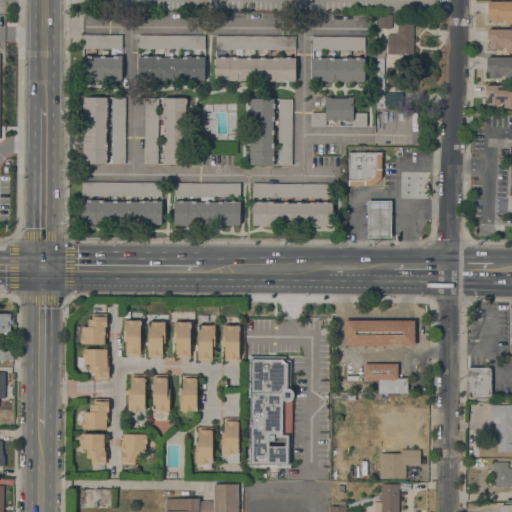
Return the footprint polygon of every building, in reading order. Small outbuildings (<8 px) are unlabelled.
[(511,24),(506,24),(506,19),(502,19),(502,21),(490,21),(490,15),(487,15),(487,1),(511,1),(511,24)] [(376,28),(377,14),(392,14),(391,28),(376,28)] [(424,29),(414,24),(417,18),(427,23),(424,29)] [(387,34),(398,34),(398,22),(413,22),(413,54),(387,54),(387,34)] [(511,52),(505,52),(505,47),(501,47),(501,49),(490,49),(490,48),(488,48),(488,39),(487,39),(487,29),(511,29),(511,52)] [(82,48),(82,35),(122,35),(122,48),(82,48)] [(205,49),(138,49),(138,35),(205,35),(205,49)] [(296,36),(295,50),(215,49),(216,36),(296,36)] [(312,50),(312,36),(365,36),(365,50),(312,50)] [(402,93),(402,105),(385,105),(385,108),(376,108),(376,58),(376,49),(384,49),(384,93),(402,93)] [(122,80),(109,80),(109,78),(101,78),(101,79),(96,78),(96,80),(84,80),(84,79),(82,79),(83,56),(91,56),(114,57),(114,56),(122,56),(122,80)] [(205,80),(204,80),(204,81),(199,81),(199,80),(178,80),(178,78),(171,78),(171,79),(165,79),(165,80),(138,80),(138,57),(152,57),(152,56),(157,56),(157,57),(187,57),(187,56),(191,56),(191,57),(205,57),(205,80)] [(230,57),(230,56),(234,56),(234,58),(277,58),(277,57),(281,57),(281,58),(295,58),(295,80),(295,81),(290,81),(290,80),(280,80),(280,81),(268,81),(268,80),(263,80),(263,79),(251,79),(242,79),(242,81),(230,81),(230,80),(221,80),(221,81),(215,81),(216,57),(230,57)] [(365,82),(313,81),(313,80),(312,80),(312,58),(326,58),(326,57),(330,57),(330,58),(347,58),(347,57),(351,57),(351,58),(365,58),(365,82)] [(511,79),(505,79),(505,75),(501,75),(501,77),(489,77),(489,71),(486,71),(486,57),(511,57),(511,79)] [(511,108),(503,108),(503,103),(499,103),(499,105),(487,105),(487,98),(485,98),(485,94),(485,85),(511,85),(511,108)] [(107,111),(108,111),(107,119),(106,142),(107,142),(107,150),(106,164),(84,163),(83,163),(83,158),(84,158),(84,157),(82,157),(83,137),(85,137),(85,133),(84,133),(84,124),(83,124),(84,97),(107,97),(107,111)] [(125,164),(111,164),(112,97),(125,97),(125,164)] [(187,98),(187,121),(185,121),(185,132),(187,132),(186,151),(185,151),(185,159),(186,159),(186,165),(163,164),(163,150),(162,150),(162,143),(163,143),(164,116),(162,116),(162,111),(163,111),(163,97),(187,98)] [(353,112),(366,112),(366,126),(352,126),(352,121),(326,121),(326,126),(311,126),(311,112),(325,112),(325,98),(326,98),(326,97),(331,97),(331,98),(347,98),(347,97),(352,97),(352,98),(353,98),(353,112)] [(158,98),(158,164),(144,164),(145,98),(158,98)] [(291,165),(278,165),(278,98),(292,99),(291,165)] [(274,99),(274,112),(274,119),(273,119),(273,146),(274,146),(274,155),(273,155),(273,165),(249,166),(249,138),(252,138),(252,133),(250,133),(250,99),(274,99)] [(373,185),(348,185),(348,152),(381,152),(381,178),(373,185)] [(161,197),(82,196),(82,182),(161,183),(161,197)] [(174,196),(174,182),(240,183),(240,197),(174,196)] [(253,197),(253,183),(332,183),(332,197),(253,197)] [(162,225),(156,225),(156,223),(146,223),(146,224),(135,224),(135,222),(108,222),(108,223),(87,224),(82,224),(82,223),(81,201),(95,200),(100,200),(100,201),(144,201),(144,200),(148,200),(148,201),(162,201),(162,225)] [(188,201),(188,200),(192,200),(192,202),(222,202),(222,201),(226,201),(240,202),(240,225),(234,225),(234,224),(214,224),(214,223),(206,223),(206,224),(200,224),(200,225),(189,225),(189,224),(179,224),(179,225),(174,225),(174,201),(188,201)] [(391,237),(367,237),(367,200),(391,200),(391,237)] [(332,225),(298,225),(298,224),(285,223),(285,224),(273,224),(273,225),(258,225),(253,225),(253,224),(252,224),(252,202),(266,202),(266,201),(271,201),(271,202),(314,202),(314,201),(318,201),(318,202),(332,202),(332,225)] [(88,319),(91,319),(92,313),(107,314),(107,338),(105,338),(104,344),(81,344),(81,342),(80,342),(80,341),(77,340),(77,326),(88,327),(88,319)] [(12,326),(10,326),(10,332),(0,332),(0,314),(13,314),(12,326)] [(140,355),(125,355),(125,341),(123,341),(123,320),(140,320),(140,355)] [(343,345),(343,320),(414,320),(414,346),(343,345)] [(164,343),(162,343),(162,357),(147,357),(147,321),(164,321),(164,343)] [(190,358),(175,357),(175,342),(173,342),(173,322),(190,322),(190,358)] [(197,325),(214,325),(215,346),(212,346),(212,360),(197,361),(197,325)] [(239,325),(239,361),(224,361),(224,346),(222,346),(222,325),(239,325)] [(0,360),(0,347),(13,347),(13,360),(0,360)] [(83,350),(84,350),(84,348),(107,349),(107,355),(109,355),(109,379),(94,379),(94,373),(89,373),(90,366),(84,366),(84,367),(77,367),(77,357),(82,357),(83,350)] [(291,438),(287,438),(287,464),(250,464),(250,397),(248,397),(248,356),(285,356),(285,358),(285,359),(286,360),(287,360),(291,360),(291,400),(291,438)] [(398,378),(407,378),(407,392),(378,392),(378,380),(363,380),(363,363),(398,363),(398,378)] [(490,396),(486,396),(486,398),(474,398),(474,396),(473,396),(473,392),(469,392),(469,384),(467,383),(467,382),(466,370),(467,368),(468,368),(488,367),(489,368),(490,369),(490,370),(490,396)] [(145,374),(145,410),(136,410),(134,412),(130,412),(129,410),(127,410),(128,389),(130,389),(130,374),(145,374)] [(167,388),(169,388),(169,410),(168,410),(167,412),(162,412),(161,410),(152,409),(152,374),(167,374),(167,388)] [(196,411),(188,411),(186,412),(182,412),(181,410),(179,410),(180,389),(182,389),(182,375),(197,375),(196,411)] [(83,429),(83,427),(82,427),(82,419),(83,419),(83,411),(89,411),(89,404),(93,404),(93,398),(109,399),(108,423),(106,423),(106,429),(83,429)] [(495,431),(495,421),(497,421),(497,417),(511,417),(511,451),(497,451),(497,431),(495,431)] [(238,462),(227,462),(227,456),(224,455),(223,454),(221,454),(221,432),(223,432),(223,418),(239,418),(238,453),(238,462)] [(195,462),(195,441),(198,441),(198,426),(213,427),(211,469),(201,469),(201,464),(198,464),(197,462),(195,462)] [(91,464),(91,458),(86,458),(86,451),(81,451),(81,443),(79,443),(79,435),(81,435),(81,434),(104,433),(104,442),(106,442),(106,464),(91,464)] [(120,464),(120,440),(122,440),(122,434),(145,434),(145,435),(147,435),(147,443),(145,443),(145,452),(140,452),(140,458),(135,458),(135,464),(120,464)] [(400,453),(400,449),(420,449),(420,465),(406,465),(406,478),(379,478),(379,453),(400,453)] [(511,487),(493,487),(494,462),(507,462),(507,468),(511,468),(511,478),(511,487)] [(238,511),(165,511),(165,498),(199,498),(199,501),(213,501),(213,483),(238,483),(238,511)] [(381,484),(399,484),(399,511),(374,511),(374,502),(381,502),(381,484)]
